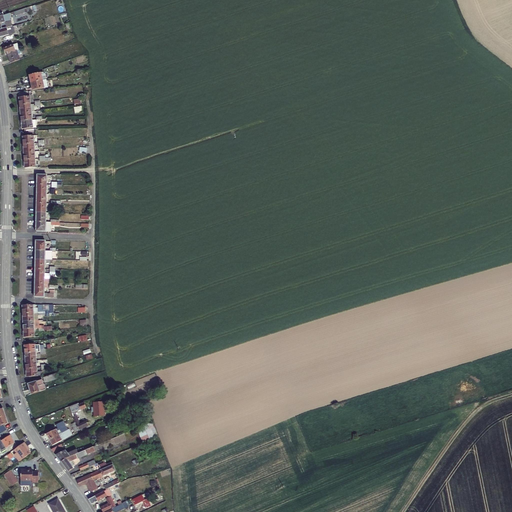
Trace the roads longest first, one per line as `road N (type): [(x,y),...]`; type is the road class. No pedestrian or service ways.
road 1 (track): [(403,511),(470,415),(511,393)]
road 2 (tertiary): [(88,511),(31,432),(11,372)]
